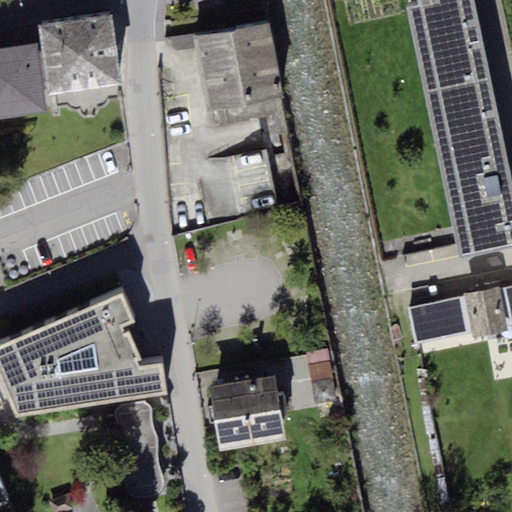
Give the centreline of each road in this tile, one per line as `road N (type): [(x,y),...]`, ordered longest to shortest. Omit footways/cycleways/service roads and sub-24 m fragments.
road 1 (residential): [(142,0),(152,179),(207,511)]
road 2 (residential): [(511,256),(394,283)]
